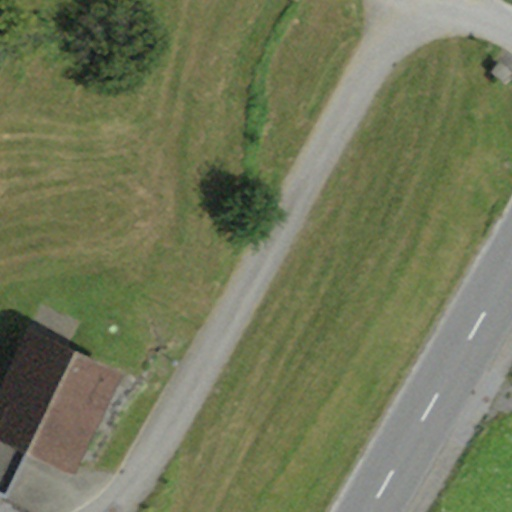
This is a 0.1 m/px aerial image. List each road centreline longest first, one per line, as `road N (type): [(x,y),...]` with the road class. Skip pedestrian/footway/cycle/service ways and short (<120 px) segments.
road 1 (residential): [(423,0),(379,49),(142,473),(107,511)]
road 2 (primary): [(511,262),(370,511)]
